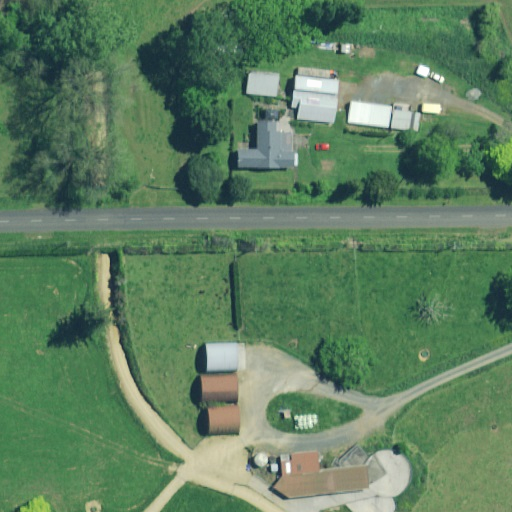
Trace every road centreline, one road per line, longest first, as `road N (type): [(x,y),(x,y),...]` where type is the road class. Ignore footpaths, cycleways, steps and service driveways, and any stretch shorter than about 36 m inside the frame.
road 1 (unclassified): [(511,217),(0,223)]
road 2 (track): [(89,0),(101,221)]
